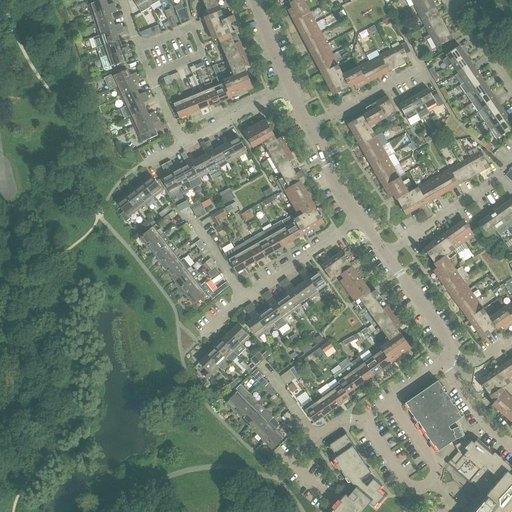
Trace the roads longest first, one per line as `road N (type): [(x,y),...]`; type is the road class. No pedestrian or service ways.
road 1 (residential): [(386,254),(511,160)]
road 2 (residential): [(244,300),(360,218)]
road 3 (residential): [(139,49),(191,28),(202,54),(150,75)]
road 4 (residential): [(309,127),(424,64)]
road 5 (residential): [(449,359),(446,338),(386,254)]
road 6 (residential): [(182,145),(289,88)]
